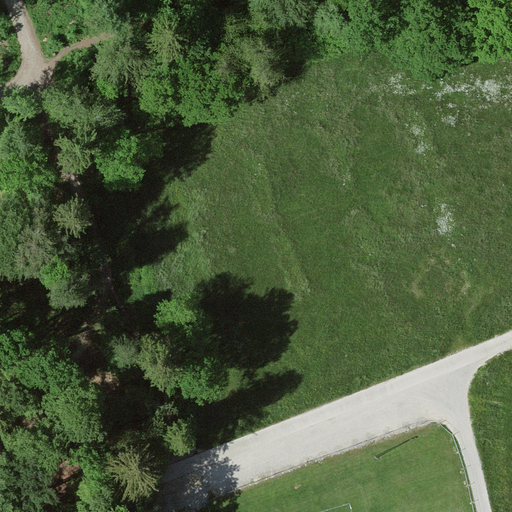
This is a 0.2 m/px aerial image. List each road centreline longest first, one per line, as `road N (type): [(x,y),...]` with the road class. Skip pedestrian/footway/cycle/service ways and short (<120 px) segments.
road 1 (track): [(447,371),(173,481)]
road 2 (track): [(484,511),(447,371)]
